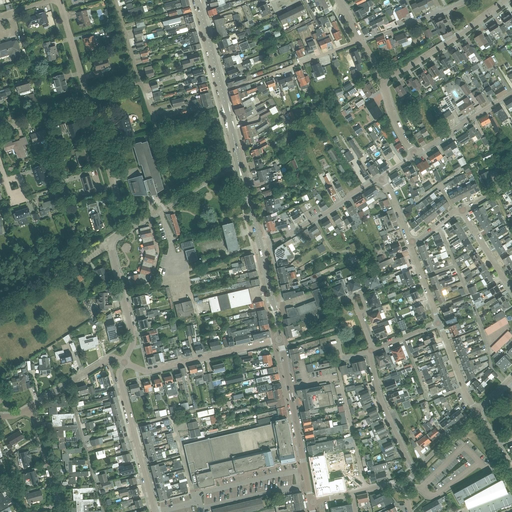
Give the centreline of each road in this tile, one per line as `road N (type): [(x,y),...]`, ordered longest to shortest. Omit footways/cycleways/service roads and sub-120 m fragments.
road 1 (primary): [(310,504),(279,339)]
road 2 (residential): [(124,362),(148,371),(279,339)]
road 3 (residential): [(155,511),(118,375),(124,362)]
road 4 (residential): [(222,92),(362,42)]
road 5 (residential): [(260,245),(381,178)]
road 6 (residential): [(365,490),(335,357)]
road 7 (residential): [(132,226),(87,101)]
road 8 (residential): [(414,473),(377,390),(370,350)]
road 9 (track): [(103,511),(67,385)]
